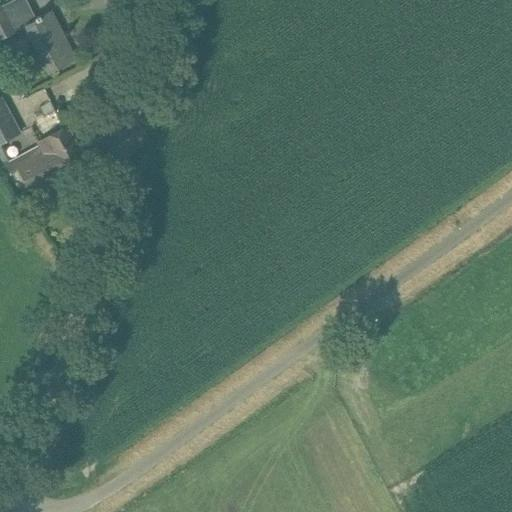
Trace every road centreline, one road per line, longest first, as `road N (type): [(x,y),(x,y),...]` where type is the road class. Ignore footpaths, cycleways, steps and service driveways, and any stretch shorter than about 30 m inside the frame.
road 1 (unclassified): [(3,493),(66,507),(101,494),(511,197)]
road 2 (unclassified): [(3,493),(72,332),(154,0)]
